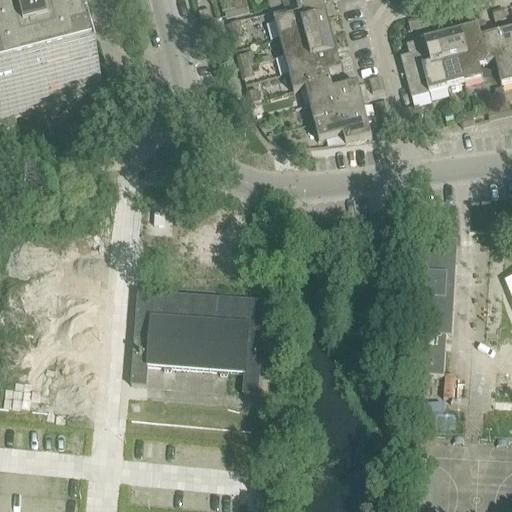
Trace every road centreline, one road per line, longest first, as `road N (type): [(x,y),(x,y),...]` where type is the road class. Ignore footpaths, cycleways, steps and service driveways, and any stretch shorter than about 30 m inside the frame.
road 1 (residential): [(99,511),(131,153),(191,116)]
road 2 (tertiary): [(191,116),(222,172),(264,189),(293,193),(410,178)]
road 3 (residential): [(410,178),(407,125),(380,35),(401,0)]
